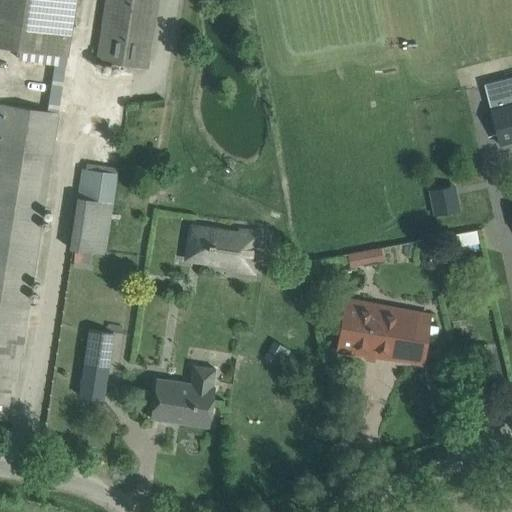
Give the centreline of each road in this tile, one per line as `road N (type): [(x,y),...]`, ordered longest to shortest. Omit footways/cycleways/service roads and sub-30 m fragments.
road 1 (unclassified): [(330,511),(511,442)]
road 2 (unclassified): [(130,511),(89,485),(0,466)]
